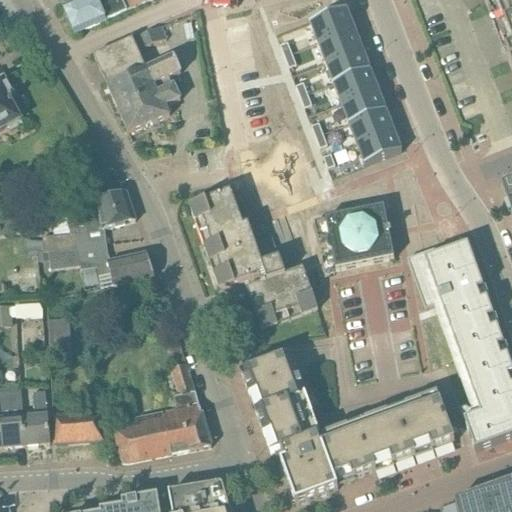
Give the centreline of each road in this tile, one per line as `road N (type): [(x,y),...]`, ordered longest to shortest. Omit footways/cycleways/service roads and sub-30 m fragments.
road 1 (residential): [(234,456),(150,200),(65,60)]
road 2 (residential): [(0,486),(133,485),(234,456)]
road 3 (residential): [(385,0),(457,180)]
road 4 (residential): [(375,511),(511,466)]
road 5 (residential): [(65,60),(188,0)]
road 6 (residential): [(457,180),(511,298)]
